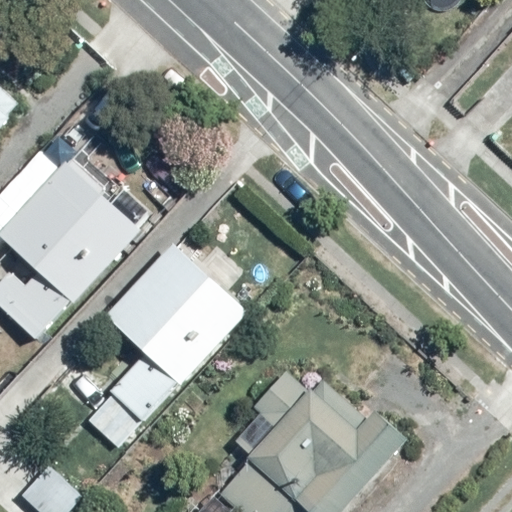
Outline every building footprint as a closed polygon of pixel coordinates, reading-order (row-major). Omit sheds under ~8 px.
[(0,123),(10,111),(21,99),(0,80),(0,123)] [(68,305),(137,232),(64,162),(0,229),(0,241),(19,260),(0,280),(0,310),(34,342),(68,305)] [(243,311),(167,244),(100,320),(140,355),(83,420),(119,452),(243,311)] [(302,511),(340,511),(407,442),(371,408),(362,417),(318,375),(303,391),(285,374),(267,392),(280,404),(237,450),(254,465),(302,511)] [(68,511),(83,494),(48,464),(20,498),(37,511),(68,511)] [(189,511),(272,511),(230,471),(189,511)]
